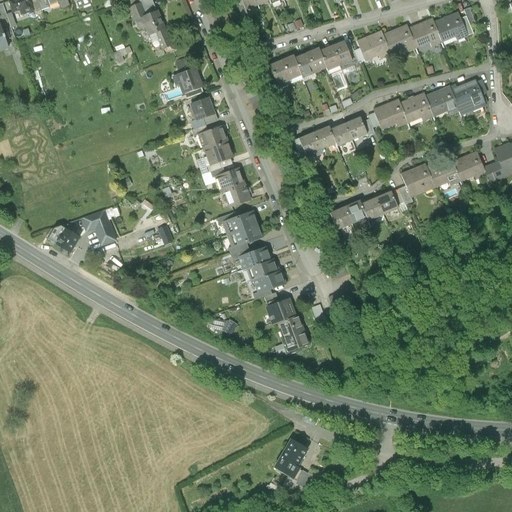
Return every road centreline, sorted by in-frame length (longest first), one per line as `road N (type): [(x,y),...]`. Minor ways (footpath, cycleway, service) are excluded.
road 1 (primary): [(511,431),(363,411),(258,377),(134,317),(0,235)]
road 2 (residential): [(250,136),(348,114),(370,96),(492,65)]
road 3 (residential): [(282,210),(371,189),(410,157),(496,135),(498,120)]
road 4 (residential): [(218,60),(433,0)]
road 5 (track): [(380,371),(511,332)]
